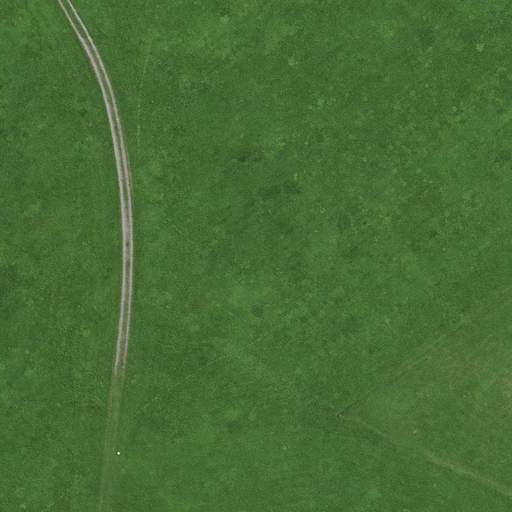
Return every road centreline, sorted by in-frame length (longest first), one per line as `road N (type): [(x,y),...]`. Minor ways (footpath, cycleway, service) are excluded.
road 1 (track): [(121,366),(130,221),(112,102),(65,0)]
road 2 (track): [(121,366),(104,511)]
